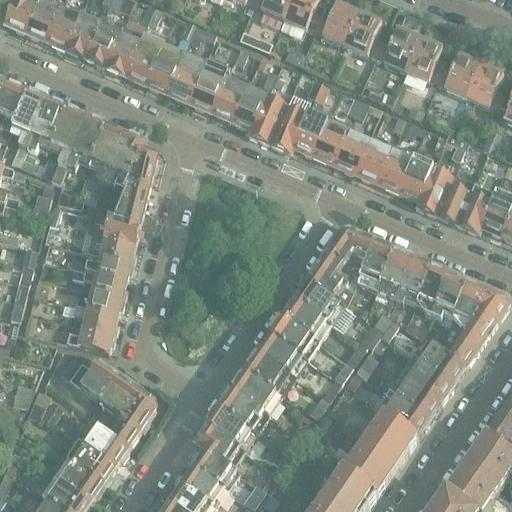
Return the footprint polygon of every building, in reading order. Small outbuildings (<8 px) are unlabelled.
[(25,37),(27,38),(41,5),(43,0),(16,0),(14,8),(5,28),(15,32),(16,37),(22,39),(25,37)] [(224,0),(246,9),(247,7),(255,10),(259,0),(224,0)] [(259,0),(255,10),(263,14),(263,16),(284,26),(295,0),(259,0)] [(315,0),(295,0),(284,26),(307,36),(308,33),(316,36),(323,22),(315,18),(322,2),(315,0)] [(58,22),(63,10),(55,6),(53,10),(41,5),(27,38),(28,39),(31,43),(36,45),(40,44),(48,47),(53,35),(51,34),(56,22),(58,22)] [(331,25),(323,22),(316,36),(324,40),(323,42),(345,52),(359,19),(337,9),(331,25)] [(65,55),(67,55),(81,22),(70,17),(72,14),(63,10),(58,22),(56,22),(51,34),(53,35),(48,47),(54,50),(56,53),(62,56),(65,55)] [(359,19),(345,52),(368,62),(369,59),(377,63),(383,48),(375,44),(382,29),(359,19)] [(79,61),(86,64),(101,28),(82,20),(81,22),(67,55),(68,56),(69,59),(76,62),(79,61)] [(191,27),(184,43),(208,54),(215,38),(191,27)] [(106,72),(107,73),(122,37),(101,28),(86,64),(95,68),(97,71),(103,74),(106,72)] [(119,78),(127,81),(144,42),(124,33),(122,37),(107,73),(109,73),(110,77),(116,79),(119,78)] [(392,52),(383,48),(377,63),(385,66),(384,69),(406,78),(421,45),(398,35),(392,52)] [(135,87),(147,92),(165,51),(144,42),(127,81),(136,85),(135,87)] [(429,88),(430,86),(438,89),(444,74),(437,71),(444,55),(421,45),(406,78),(429,88)] [(161,95),(169,99),(185,60),(165,51),(147,92),(159,98),(161,95)] [(209,70),(185,60),(169,99),(177,102),(178,105),(185,109),(189,107),(193,109),(195,113),(202,116),(205,115),(214,118),(230,79),(233,74),(212,65),(209,70)] [(452,78),(444,74),(438,89),(446,92),(445,95),(467,104),(482,71),(459,62),(452,78)] [(504,81),(482,71),(467,104),(490,114),(491,111),(500,115),(506,101),(497,97),(504,81)] [(230,79),(214,118),(221,121),(223,125),(229,128),(233,126),(234,127),(248,93),(250,88),(230,79)] [(315,85),(309,101),(324,107),(331,91),(315,85)] [(0,120),(17,128),(29,99),(0,87),(0,120)] [(248,93),(234,127),(236,128),(237,131),(244,134),(247,132),(253,135),(268,102),(248,93)] [(27,158),(49,108),(29,99),(17,128),(12,137),(23,141),(18,154),(27,158)] [(271,151),(288,111),(268,102),(253,135),(250,142),(271,151)] [(69,117),(49,108),(27,158),(36,161),(41,150),(52,154),(69,117)] [(291,160),(294,153),(308,120),(288,111),(271,151),(291,160)] [(67,174),(88,125),(69,117),(52,154),(63,159),(58,170),(67,174)] [(308,120),(294,153),(302,157),(301,159),(313,165),(329,129),(308,120)] [(331,124),(329,129),(313,165),(325,170),(327,167),(334,170),(348,138),(341,135),(344,129),(331,124)] [(107,133),(88,125),(67,174),(76,178),(81,166),(92,171),(107,133)] [(98,187),(105,191),(127,142),(107,133),(92,171),(102,176),(98,187)] [(393,157),(348,138),(334,170),(342,174),(341,177),(352,182),(353,179),(359,181),(358,184),(370,189),(372,186),(379,190),(393,157)] [(127,142),(105,191),(115,195),(119,187),(130,192),(144,158),(147,151),(127,142)] [(393,157),(379,190),(387,193),(386,196),(399,202),(414,166),(393,157)] [(116,229),(140,235),(158,164),(144,158),(130,192),(126,199),(128,201),(116,229)] [(420,207),(434,175),(414,166),(399,202),(411,207),(412,204),(420,207)] [(0,186),(1,182),(12,185),(13,178),(1,172),(0,172),(0,186)] [(438,223),(455,184),(434,175),(420,207),(417,214),(438,223)] [(459,232),(475,193),(455,184),(438,223),(459,232)] [(84,192),(82,201),(63,196),(61,207),(84,212),(85,206),(99,209),(101,196),(84,192)] [(482,233),(495,201),(475,193),(459,232),(479,241),(482,233)] [(502,244),(511,220),(511,206),(496,200),(495,201),(482,233),(491,237),(490,239),(502,244)] [(511,220),(502,244),(511,248),(511,220)] [(134,260),(136,253),(140,235),(116,229),(110,227),(110,228),(92,223),(83,259),(101,263),(134,271),(136,261),(134,260)] [(367,269),(376,249),(349,238),(341,241),(327,261),(344,273),(351,277),(359,265),(367,269)] [(380,294),(395,258),(376,249),(367,269),(358,290),(378,298),(380,294)] [(396,310),(415,266),(395,258),(380,294),(391,299),(388,307),(396,310)] [(344,273),(327,261),(308,289),(345,314),(347,315),(353,300),(335,287),(344,273)] [(101,263),(99,272),(72,266),(70,274),(86,278),(127,288),(129,281),(131,281),(134,271),(101,263)] [(417,309),(433,273),(415,266),(396,310),(403,313),(407,305),(417,309)] [(434,324),(452,282),(433,273),(417,309),(428,314),(425,320),(434,324)] [(92,299),(125,307),(127,297),(125,296),(127,288),(86,278),(83,287),(94,290),(92,299)] [(455,326),(470,289),(452,282),(434,324),(442,327),(444,321),(455,326)] [(334,307),(308,289),(295,307),(332,332),(345,314),(334,307)] [(472,337),(489,297),(470,289),(455,326),(465,330),(462,336),(470,339),(472,337)] [(77,313),(118,324),(120,316),(122,316),(125,307),(92,299),(81,296),(77,313)] [(472,337),(470,339),(454,362),(469,372),(510,312),(508,306),(489,297),(472,337)] [(332,332),(295,307),(282,326),(319,352),(332,332)] [(83,334),(116,342),(118,332),(116,332),(118,324),(77,313),(65,311),(63,319),(85,325),(83,334)] [(319,352),(282,326),(270,343),(307,369),(319,352)] [(116,342),(83,334),(81,344),(70,341),(68,350),(109,360),(111,352),(114,352),(116,342)] [(307,369),(270,343),(258,360),(295,386),(307,369)] [(426,349),(414,367),(454,394),(466,376),(426,349)] [(0,360),(8,362),(10,355),(0,352),(0,360)] [(100,409),(120,381),(109,373),(108,376),(99,369),(98,370),(88,364),(76,360),(61,382),(100,409)] [(295,386),(258,360),(245,380),(282,405),(295,386)] [(454,394),(414,367),(402,384),(442,411),(454,394)] [(282,405),(245,380),(232,399),(269,424),(282,405)] [(120,381),(100,409),(121,424),(140,397),(129,390),(131,388),(120,381)] [(442,411),(402,384),(390,401),(430,429),(442,411)] [(16,409),(30,413),(35,392),(21,389),(16,409)] [(119,449),(129,456),(142,438),(144,439),(151,430),(149,428),(157,416),(155,408),(140,397),(121,424),(109,441),(119,449)] [(40,398),(31,420),(56,429),(64,407),(40,398)] [(269,424),(232,399),(220,416),(257,442),(269,424)] [(430,429),(390,401),(378,419),(385,424),(418,446),(430,429)] [(511,409),(499,427),(511,435),(511,409)] [(257,442),(220,416),(207,434),(245,460),(257,442)] [(418,446),(385,424),(345,483),(377,505),(418,446)] [(487,443),(511,460),(511,435),(499,427),(487,443)] [(119,449),(109,441),(94,431),(86,444),(83,442),(84,441),(73,433),(67,441),(116,475),(122,466),(124,468),(130,459),(128,458),(129,456),(119,449)] [(195,452),(205,459),(233,477),(245,460),(207,434),(195,452)] [(116,475),(67,441),(62,448),(73,456),(74,455),(77,457),(69,469),(106,494),(113,483),(111,482),(116,475)] [(488,511),(511,478),(511,460),(487,443),(447,502),(461,511),(488,511)] [(233,477),(205,459),(201,465),(198,464),(191,474),(228,499),(239,482),(233,477)] [(106,494),(69,469),(56,486),(92,510),(97,503),(100,503),(106,494)] [(218,511),(228,499),(191,474),(184,485),(186,486),(182,493),(209,511),(218,511)] [(372,511),(377,505),(345,483),(325,511),(372,511)] [(90,511),(92,510),(56,486),(43,505),(54,511),(90,511)] [(209,511),(182,493),(177,500),(175,498),(167,509),(171,511),(209,511)] [(461,511),(447,502),(440,511),(461,511)]
